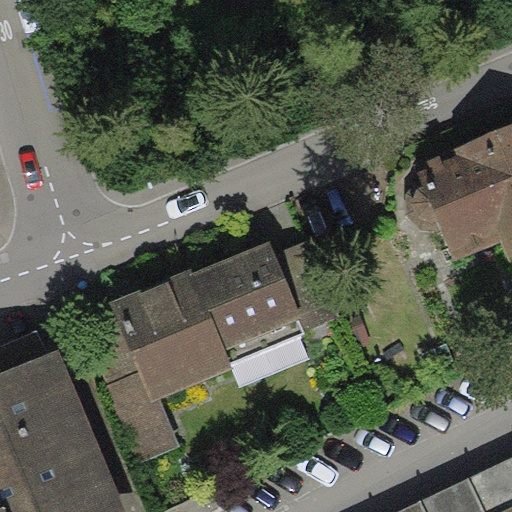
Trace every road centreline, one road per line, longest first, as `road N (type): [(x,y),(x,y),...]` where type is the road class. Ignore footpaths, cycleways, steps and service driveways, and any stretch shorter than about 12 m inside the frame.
road 1 (residential): [(511,73),(87,251)]
road 2 (residential): [(87,251),(3,0)]
road 3 (residential): [(511,438),(368,511)]
